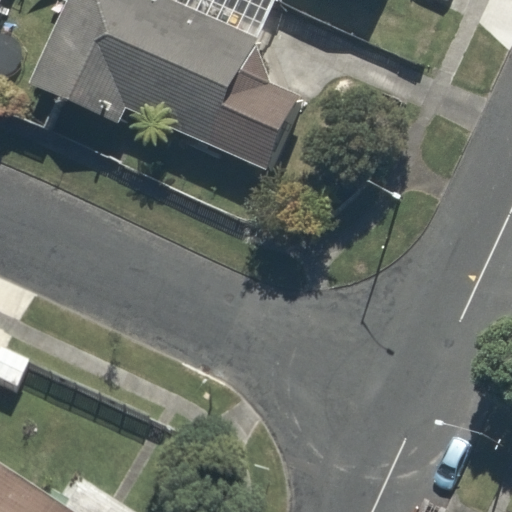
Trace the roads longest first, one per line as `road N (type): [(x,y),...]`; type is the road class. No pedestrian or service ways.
road 1 (residential): [(410,402),(0,227)]
road 2 (residential): [(511,203),(410,402)]
road 3 (residential): [(410,402),(356,511)]
